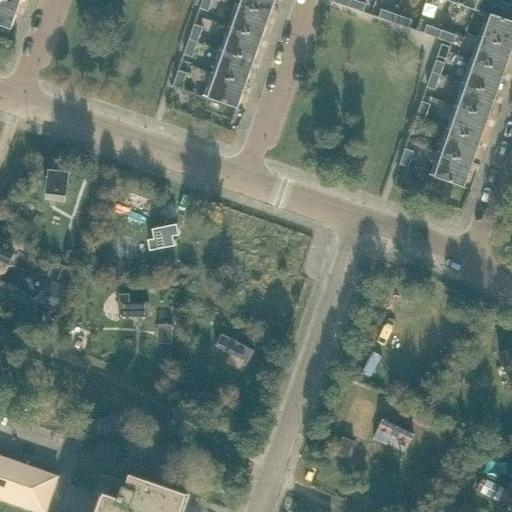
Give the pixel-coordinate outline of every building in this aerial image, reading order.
[(0,0),(0,24),(12,29),(20,6),(2,0),(0,0)] [(271,16),(276,0),(242,0),(241,5),(271,16)] [(351,0),(349,7),(361,11),(364,2),(356,0),(351,0)] [(453,0),(453,2),(492,16),(492,15),(497,0),(453,0)] [(511,21),(510,21),(511,13),(511,4),(498,0),(497,0),(492,15),(492,16),(484,38),(511,48),(511,21)] [(263,39),(271,16),(241,5),(233,28),(263,39)] [(394,23),(397,14),(385,10),(382,19),(394,23)] [(394,23),(406,27),(409,18),(397,14),(394,23)] [(350,33),(352,23),(329,19),(327,29),(350,33)] [(439,39),(442,30),(431,26),(427,35),(439,39)] [(198,42),(203,30),(194,27),(190,39),(198,42)] [(255,62),(263,39),(233,28),(225,51),(255,62)] [(439,39),(451,43),(454,34),(442,30),(439,39)] [(506,72),(511,53),(511,48),(484,38),(476,61),(506,72)] [(194,54),(198,42),(190,39),(185,51),(194,54)] [(447,59),(451,47),(442,44),(438,56),(447,59)] [(247,85),(255,62),(225,51),(217,74),(247,85)] [(441,75),(445,63),(436,60),(432,72),(441,75)] [(498,95),(506,72),(476,61),(468,84),(498,95)] [(437,87),(441,75),(432,72),(428,83),(437,87)] [(184,84),(187,76),(178,73),(174,86),(182,88),(184,84)] [(239,108),(247,85),(217,74),(209,98),(239,108)] [(490,118),(498,95),(468,84),(460,107),(490,118)] [(426,119),(430,107),(421,104),(417,116),(426,119)] [(482,141),(490,118),(460,107),(452,130),(482,141)] [(474,163),(482,141),(452,130),(444,153),(474,163)] [(409,167),(413,155),(404,152),(400,164),(409,167)] [(465,187),(474,163),(444,153),(435,177),(465,187)] [(49,169),(46,193),(68,196),(70,172),(66,171),(60,171),(52,170),(49,169)] [(155,237),(149,239),(151,249),(176,244),(174,234),(180,233),(178,222),(153,227),(155,237)] [(231,244),(213,245),(215,274),(233,272),(231,244)] [(0,247),(0,260),(14,265),(18,254),(0,247)] [(70,249),(65,262),(72,265),(77,251),(70,249)] [(53,281),(48,297),(59,300),(64,285),(53,281)] [(130,294),(120,294),(119,317),(149,317),(149,303),(130,303),(130,294)] [(438,296),(423,296),(423,327),(439,327),(438,296)] [(160,325),(159,342),(171,342),(172,326),(160,325)] [(222,333),(216,346),(248,363),(255,350),(222,333)] [(511,348),(499,355),(500,358),(502,361),(511,381),(511,348)] [(207,390),(201,401),(209,405),(215,395),(207,390)] [(478,409),(495,416),(499,405),(482,398),(478,409)] [(389,416),(385,430),(420,442),(425,428),(389,416)] [(106,435),(110,422),(96,417),(91,430),(106,435)] [(343,437),(337,451),(349,456),(355,442),(343,437)] [(0,455),(0,498),(39,511),(46,511),(59,476),(0,455)] [(129,482),(103,473),(96,493),(104,496),(99,511),(98,511),(181,511),(188,494),(131,474),(129,482)] [(511,491),(484,477),(477,490),(508,505),(511,496),(511,491)]
